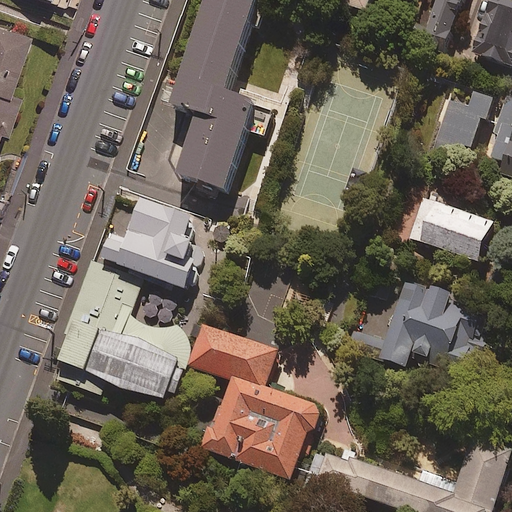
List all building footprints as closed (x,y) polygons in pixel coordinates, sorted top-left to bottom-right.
[(45,0),(77,11),(80,0),(45,0)] [(255,0),(205,0),(171,104),(196,112),(176,173),(226,189),(245,131),(264,137),(272,113),(253,107),(255,100),(226,91),(255,0)] [(370,0),(329,0),(366,12),(370,0)] [(428,0),(417,29),(449,41),(464,0),(428,0)] [(511,65),(511,0),(491,0),(473,52),(511,65)] [(26,37),(0,27),(0,133),(3,134),(17,96),(6,93),(26,37)] [(494,97),(474,91),(469,106),(449,100),(434,148),(459,156),(462,145),(472,148),(482,118),(487,119),(494,97)] [(511,95),(508,95),(495,134),(499,135),(492,158),(505,162),(501,174),(511,177),(511,95)] [(191,214),(141,196),(135,212),(120,206),(102,258),(184,288),(194,258),(186,255),(192,238),(184,235),(191,214)] [(492,222),(424,199),(411,238),(479,261),(492,222)] [(142,280),(91,263),(52,378),(101,394),(105,381),(162,400),(174,367),(183,370),(186,360),(122,338),(142,280)] [(451,292),(402,281),(390,335),(353,327),(347,352),(427,369),(428,364),(477,375),(492,308),(450,299),(451,292)] [(265,387),(278,351),(203,324),(189,365),(232,380),(223,405),(220,403),(203,448),(291,480),(308,433),(314,430),(319,425),(321,414),(318,406),(265,387)] [(511,452),(475,439),(456,495),(354,459),(356,453),(345,449),(342,458),(319,450),(307,482),(352,498),(354,493),(406,511),(493,511),(511,460),(511,452)]
